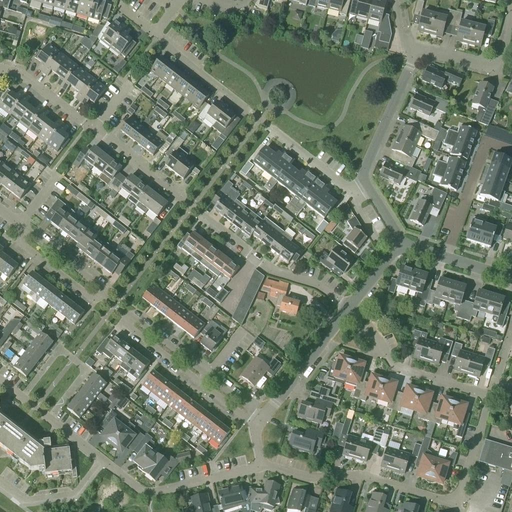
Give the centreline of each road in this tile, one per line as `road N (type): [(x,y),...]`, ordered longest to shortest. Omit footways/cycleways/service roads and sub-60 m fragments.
road 1 (residential): [(264,468),(308,478),(360,476),(457,505),(489,396)]
road 2 (residential): [(347,191),(153,36)]
road 3 (residential): [(253,260),(93,132)]
road 4 (residential): [(256,426),(125,325),(118,301)]
road 5 (residential): [(265,414),(118,301)]
road 6 (residential): [(101,464),(144,496),(264,468)]
road 7 (residential): [(489,396),(399,371),(348,308)]
road 8 (residential): [(511,152),(485,143),(445,260)]
road 9 (residential): [(360,181),(418,50)]
road 10 (residential): [(21,228),(15,239),(95,299),(118,301)]
road 11 (residential): [(418,50),(495,66),(511,16)]
road 12 (residential): [(0,383),(101,464)]
road 13 (residential): [(118,301),(21,228)]
road 14 (residential): [(101,464),(82,488),(60,497),(22,502),(0,484)]
